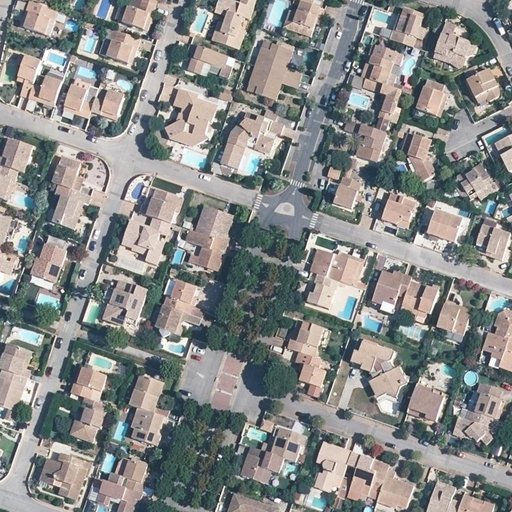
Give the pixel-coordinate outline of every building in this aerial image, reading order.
[(49,16),(53,6),(35,0),(30,0),(26,10),(30,11),(25,25),(46,33),(51,17),(49,16)] [(159,3),(148,0),(143,0),(140,9),(131,5),(127,14),(125,20),(146,27),(151,12),(155,13),(159,3)] [(228,17),(241,22),(243,15),(250,18),(256,0),(242,0),(242,3),(240,6),(233,4),(234,0),(233,0),(220,0),(217,10),(229,15),(228,17)] [(311,4),(302,1),(295,22),(315,28),(318,19),(316,18),(317,15),(319,16),(322,18),(325,9),(311,4)] [(127,14),(131,5),(125,3),(122,12),(127,14)] [(55,18),(59,8),(53,6),(49,16),(51,17),(55,18)] [(391,38),(413,46),(417,37),(422,39),(426,28),(420,26),(425,13),(406,7),(403,15),(398,29),(395,28),(394,27),(394,28),(391,38)] [(30,11),(26,10),(22,24),(25,25),(30,11)] [(151,12),(146,27),(150,28),(155,13),(151,12)] [(246,30),(239,27),(241,22),(228,17),(226,22),(220,41),(240,48),(246,30)] [(214,39),(220,41),(226,22),(221,20),(214,39)] [(446,21),(434,55),(451,62),(459,58),(461,53),(468,55),(473,52),(477,42),(453,33),(456,24),(446,21)] [(391,38),(394,28),(384,24),(380,34),(391,38)] [(121,29),(116,28),(113,37),(116,38),(118,39),(121,29)] [(136,47),(140,48),(144,37),(121,29),(118,39),(116,38),(110,54),(131,61),(136,47)] [(271,50),(273,44),(265,41),(262,48),(271,50)] [(395,63),(400,49),(379,42),(374,56),(395,63)] [(230,56),(192,43),(189,51),(195,54),(197,54),(196,58),(194,57),(189,69),(201,73),(205,61),(225,68),(230,56)] [(264,61),(262,67),(300,81),(303,72),(288,67),(283,66),(287,57),(291,58),(294,51),(273,44),(271,50),(262,48),(258,60),(264,61)] [(136,47),(131,61),(135,62),(140,48),(136,47)] [(400,65),(405,51),(400,49),(395,63),(400,65)] [(18,62),(24,64),(28,54),(22,52),(18,62)] [(43,59),(28,54),(24,64),(20,74),(36,80),(43,59)] [(370,54),(365,69),(369,70),(374,56),(370,54)] [(387,85),(391,73),(395,63),(374,56),(369,70),(365,69),(362,77),(367,78),(380,83),(387,85)] [(400,65),(395,63),(391,73),(397,76),(400,65)] [(262,67),(260,73),(254,71),(250,84),(258,87),(256,93),(276,100),(279,93),(274,91),(278,81),(282,83),(297,88),(300,81),(262,67)] [(469,78),(479,101),(490,96),(492,101),(501,97),(502,96),(503,95),(503,94),(503,92),(500,85),(497,87),(496,83),(498,82),(492,68),(469,78)] [(51,69),(49,75),(58,78),(60,73),(51,69)] [(35,82),(36,80),(20,74),(19,77),(26,80),(35,83),(35,82)] [(45,85),(35,82),(35,83),(31,96),(41,100),(42,96),(58,102),(65,80),(58,78),(49,75),(45,85)] [(352,86),(362,89),(365,79),(355,76),(352,86)] [(380,83),(367,78),(364,86),(377,90),(380,83)] [(441,102),(445,104),(447,100),(449,94),(443,92),(445,85),(428,79),(417,109),(428,113),(437,116),(441,102)] [(21,92),(31,96),(35,83),(26,80),(21,92)] [(77,88),(86,91),(88,86),(79,82),(77,88)] [(403,91),(387,85),(380,83),(377,90),(389,95),(386,103),(384,110),(383,109),(380,117),(390,120),(392,114),(394,115),(403,91)] [(258,87),(250,84),(247,90),(256,93),(258,87)] [(100,90),(91,113),(100,116),(102,112),(117,118),(125,97),(119,95),(110,92),(104,90),(105,86),(101,85),(100,90)] [(89,120),(91,113),(100,90),(88,86),(86,91),(77,88),(72,86),(64,107),(80,113),(79,117),(89,120)] [(112,86),(110,92),(119,95),(121,89),(112,86)] [(184,107),(181,115),(183,117),(181,120),(181,122),(177,124),(167,128),(172,138),(184,131),(195,134),(199,143),(209,139),(207,133),(208,129),(209,127),(213,128),(215,123),(214,122),(220,105),(200,98),(201,95),(181,88),(178,96),(189,100),(186,108),(184,107)] [(389,95),(377,90),(375,94),(383,97),(382,101),(386,103),(389,95)] [(41,100),(56,105),(58,102),(42,96),(41,100)] [(189,100),(178,96),(175,104),(184,107),(186,108),(189,100)] [(441,102),(437,116),(440,118),(445,104),(441,102)] [(80,113),(64,107),(63,111),(79,117),(80,113)] [(280,112),(269,108),(266,118),(271,120),(274,121),(277,122),(280,112)] [(428,113),(417,109),(416,115),(426,118),(428,113)] [(116,122),(117,118),(102,112),(100,116),(116,122)] [(271,120),(266,118),(263,117),(253,113),(251,120),(252,120),(245,126),(244,125),(233,133),(231,137),(249,143),(250,142),(257,144),(265,147),(266,145),(273,148),(276,140),(265,136),(271,120)] [(377,162),(388,133),(349,120),(346,129),(362,135),(368,137),(365,146),(361,144),(357,155),(377,162)] [(270,131),(282,135),(286,125),(277,122),(274,121),(270,131)] [(198,144),(199,143),(195,134),(184,131),(172,138),(193,145),(198,144)] [(417,161),(427,181),(439,175),(432,162),(429,161),(426,160),(428,155),(428,153),(429,150),(426,150),(430,139),(410,132),(403,153),(412,156),(418,159),(417,161)] [(368,137),(362,135),(355,154),(357,155),(361,144),(365,146),(368,137)] [(511,172),(511,135),(501,140),(508,155),(505,158),(511,172)] [(8,136),(2,154),(6,155),(11,137),(8,136)] [(0,153),(0,163),(4,165),(10,167),(19,170),(25,172),(34,145),(11,137),(6,155),(2,154),(0,153)] [(249,143),(231,137),(222,163),(236,168),(243,148),(247,149),(249,143)] [(508,155),(501,140),(497,142),(505,158),(508,155)] [(272,153),(272,151),(273,148),(266,145),(265,147),(257,144),(256,146),(255,148),(272,153)] [(243,148),(236,168),(240,169),(247,149),(243,148)] [(412,156),(424,183),(427,181),(417,161),(418,159),(412,156)] [(64,157),(54,182),(72,188),(80,191),(83,182),(76,179),(78,175),(82,164),(64,157)] [(460,177),(470,195),(472,199),(479,196),(481,200),(494,194),(491,187),(494,185),(482,164),(478,167),(475,169),(476,172),(468,176),(466,174),(465,172),(459,176),(460,177)] [(10,167),(4,165),(1,174),(0,173),(0,196),(4,198),(11,179),(15,180),(19,170),(10,167)] [(328,177),(339,180),(342,171),(332,167),(328,177)] [(468,196),(470,195),(460,177),(458,179),(456,181),(456,183),(459,189),(462,194),(464,196),(468,196)] [(345,178),(342,185),(336,204),(353,211),(362,184),(345,178)] [(11,179),(4,198),(9,199),(15,180),(11,179)] [(80,191),(72,188),(69,197),(64,195),(55,222),(76,230),(79,220),(73,218),(74,214),(76,215),(81,202),(85,204),(89,205),(93,195),(80,191)] [(172,224),(181,197),(157,189),(151,206),(145,203),(141,212),(154,217),(172,224)] [(380,219),(397,225),(402,222),(404,222),(406,218),(411,220),(417,202),(393,193),(388,208),(387,211),(383,210),(380,219)] [(73,218),(79,220),(85,204),(81,202),(76,215),(74,214),(73,218)] [(208,219),(212,209),(206,207),(202,217),(208,219)] [(197,232),(229,244),(232,236),(229,235),(235,216),(212,209),(208,219),(202,217),(197,232)] [(447,234),(457,237),(463,218),(436,209),(428,232),(446,238),(447,234)] [(0,247),(3,249),(13,218),(0,213),(0,247)] [(168,236),(172,224),(154,217),(151,226),(150,229),(141,226),(142,223),(131,219),(123,243),(135,247),(136,243),(152,249),(150,256),(148,261),(158,265),(166,243),(160,241),(162,234),(168,236)] [(402,222),(397,225),(408,229),(411,220),(406,218),(404,222),(402,222)] [(497,253),(496,257),(503,259),(511,235),(483,225),(477,243),(486,246),(487,243),(490,244),(489,247),(488,250),(497,253)] [(221,248),(227,251),(229,244),(197,232),(192,230),(188,242),(204,247),(199,264),(219,272),(226,254),(219,252),(221,248)] [(133,249),(150,256),(152,249),(136,243),(135,247),(133,249)] [(59,265),(62,266),(68,251),(49,244),(43,259),(39,258),(33,275),(53,282),(59,265)] [(3,249),(0,247),(0,268),(12,273),(15,262),(5,259),(8,251),(3,249)] [(361,263),(339,255),(335,254),(334,256),(319,250),(312,272),(318,274),(335,280),(353,286),(361,263)] [(353,286),(357,287),(366,261),(340,253),(339,255),(361,263),(353,286)] [(59,265),(53,282),(56,283),(62,266),(59,265)] [(407,297),(412,282),(413,279),(414,276),(406,274),(405,277),(394,273),(384,270),(374,301),(383,304),(385,300),(396,304),(400,294),(407,297)] [(331,289),(335,280),(318,274),(315,284),(319,285),(315,296),(312,294),(309,303),(322,308),(323,308),(332,303),(337,291),(331,289)] [(150,290),(120,279),(117,289),(120,290),(115,304),(114,303),(110,316),(128,322),(128,321),(129,317),(139,321),(150,290)] [(413,279),(412,282),(431,289),(432,286),(413,279)] [(171,295),(175,283),(171,281),(166,294),(171,295)] [(176,310),(191,315),(194,306),(195,305),(192,304),(194,297),(197,288),(178,282),(172,299),(179,301),(176,310)] [(412,304),(429,310),(433,311),(441,289),(432,286),(431,289),(412,282),(407,297),(406,300),(412,304)] [(117,289),(109,286),(106,295),(114,298),(117,289)] [(115,304),(120,290),(117,289),(114,298),(112,303),(114,303),(115,304)] [(458,303),(448,299),(439,325),(466,334),(473,313),(456,308),(457,303),(458,303)] [(406,300),(403,309),(427,317),(429,310),(412,304),(406,300)] [(110,316),(114,303),(112,303),(110,302),(105,319),(127,325),(128,322),(110,316)] [(474,309),(457,303),(456,308),(473,313),(474,309)] [(176,310),(166,306),(158,328),(163,331),(162,333),(165,338),(171,336),(172,333),(177,336),(180,326),(182,320),(188,322),(187,323),(199,327),(202,319),(191,315),(176,310)] [(202,319),(205,310),(194,306),(191,315),(202,319)] [(511,310),(509,309),(500,314),(504,320),(502,326),(500,325),(498,331),(497,334),(511,339),(511,310)] [(299,319),(293,338),(297,339),(303,320),(299,319)] [(291,337),(287,348),(299,352),(315,357),(325,329),(303,320),(297,339),(293,338),(291,337)] [(443,337),(463,342),(464,335),(444,331),(443,337)] [(497,334),(490,331),(484,348),(494,352),(492,355),(502,360),(500,366),(511,370),(511,349),(508,348),(511,339),(497,334)] [(389,349),(363,341),(360,351),(356,349),(353,360),(363,363),(362,368),(370,370),(373,371),(374,373),(376,372),(379,376),(375,378),(370,381),(375,389),(389,349)] [(0,368),(3,370),(28,378),(29,378),(32,370),(28,369),(24,367),(30,350),(8,343),(0,367),(0,368)] [(494,352),(484,348),(480,359),(500,366),(502,360),(492,355),(494,352)] [(284,358),(292,360),(294,351),(286,349),(284,358)] [(396,369),(392,361),(396,352),(389,349),(375,389),(377,394),(387,389),(394,391),(401,388),(402,387),(405,376),(400,367),(396,369)] [(24,367),(28,369),(34,352),(30,350),(24,367)] [(322,360),(315,357),(299,352),(295,362),(302,364),(306,366),(304,371),(300,382),(321,389),(327,372),(324,371),(318,370),(322,360)] [(324,371),(327,362),(322,360),(318,370),(324,371)] [(79,383),(85,368),(81,367),(75,382),(79,383)] [(79,383),(75,382),(71,393),(85,397),(91,399),(95,389),(102,392),(108,376),(85,368),(79,383)] [(23,393),(28,378),(3,370),(0,379),(6,381),(2,393),(0,398),(0,406),(9,409),(16,412),(21,397),(17,396),(19,392),(23,393)] [(140,375),(130,405),(138,407),(153,413),(156,406),(158,398),(154,396),(160,381),(140,375)] [(154,396),(158,398),(164,383),(160,381),(154,396)] [(476,412),(496,420),(500,410),(503,400),(501,399),(504,391),(482,383),(479,392),(484,393),(480,401),(476,412)] [(427,388),(419,385),(409,414),(417,417),(419,412),(428,415),(426,419),(437,422),(445,399),(443,398),(426,392),(427,388)] [(387,389),(377,394),(380,398),(389,394),(392,395),(398,397),(401,388),(394,391),(387,389)] [(444,393),(427,388),(426,392),(443,398),(444,393)] [(476,400),(480,401),(484,393),(479,392),(476,400)] [(106,404),(91,399),(85,397),(81,408),(82,408),(86,410),(82,422),(79,420),(75,432),(95,439),(99,428),(103,429),(107,415),(102,414),(106,404)] [(153,413),(167,417),(169,410),(156,406),(153,413)] [(153,413),(138,407),(131,428),(135,429),(132,438),(156,446),(160,436),(157,435),(160,425),(164,426),(167,417),(153,413)] [(13,420),(16,412),(9,409),(6,418),(13,420)] [(498,420),(496,420),(476,412),(470,410),(466,421),(460,418),(456,430),(466,433),(471,435),(478,443),(481,440),(488,447),(495,441),(492,438),(496,434),(494,430),(498,420)] [(75,432),(79,420),(75,419),(71,434),(93,442),(95,439),(75,432)] [(261,429),(271,432),(274,423),(264,420),(261,429)] [(503,429),(506,423),(500,421),(498,420),(494,430),(496,434),(503,429)] [(305,432),(307,424),(295,422),(294,431),(305,432)] [(503,429),(511,432),(511,428),(511,424),(506,423),(503,429)] [(277,426),(271,444),(275,446),(282,427),(277,426)] [(294,431),(282,427),(275,446),(271,444),(268,452),(286,458),(297,462),(303,445),(299,443),(301,438),(292,435),(294,431)] [(471,435),(466,433),(464,439),(478,443),(471,435)] [(337,473),(345,476),(348,465),(353,452),(325,442),(318,462),(324,464),(325,463),(326,462),(327,462),(329,463),(327,468),(325,474),(320,488),(331,492),(337,473)] [(268,452),(252,446),(249,455),(251,456),(250,460),(247,459),(242,476),(259,482),(264,469),(280,475),(286,458),(268,452)] [(67,463),(70,453),(64,451),(61,461),(63,465),(67,463)] [(373,470),(377,460),(353,452),(348,465),(360,469),(360,468),(366,469),(371,471),(372,470),(373,470)] [(69,490),(66,496),(77,500),(91,460),(70,453),(67,463),(63,465),(61,461),(51,457),(43,480),(57,485),(57,482),(58,480),(59,480),(60,480),(60,481),(64,483),(65,483),(69,490)] [(124,488),(138,492),(143,475),(146,467),(129,461),(123,459),(119,462),(115,474),(112,473),(109,482),(124,488)] [(383,489),(389,469),(391,465),(385,463),(379,461),(377,460),(373,470),(372,470),(371,471),(366,469),(360,468),(360,469),(358,472),(361,477),(356,480),(352,489),(370,496),(373,486),(383,489)] [(404,511),(406,511),(407,508),(415,486),(406,482),(404,489),(400,487),(400,485),(394,482),(395,479),(398,472),(389,469),(383,489),(378,501),(398,508),(398,510),(404,511)] [(320,488),(325,474),(321,472),(316,487),(320,488)] [(138,492),(142,494),(148,477),(143,475),(138,492)] [(406,482),(395,479),(394,482),(400,485),(400,487),(404,489),(406,482)] [(109,482),(104,481),(99,494),(96,502),(108,507),(111,498),(121,502),(117,511),(135,511),(136,510),(134,509),(136,501),(139,502),(142,494),(138,492),(124,488),(109,482)] [(459,511),(463,502),(454,499),(458,488),(439,481),(430,509),(436,511),(459,511)] [(62,495),(66,496),(69,490),(65,483),(64,483),(61,492),(61,493),(62,495)] [(369,498),(370,496),(352,489),(352,492),(369,498)] [(99,494),(90,491),(87,499),(96,502),(99,494)] [(278,511),(279,510),(234,494),(230,506),(233,507),(231,511),(278,511)] [(474,496),(466,494),(463,502),(459,511),(494,511),(497,504),(486,501),(485,504),(473,500),(474,496)]
